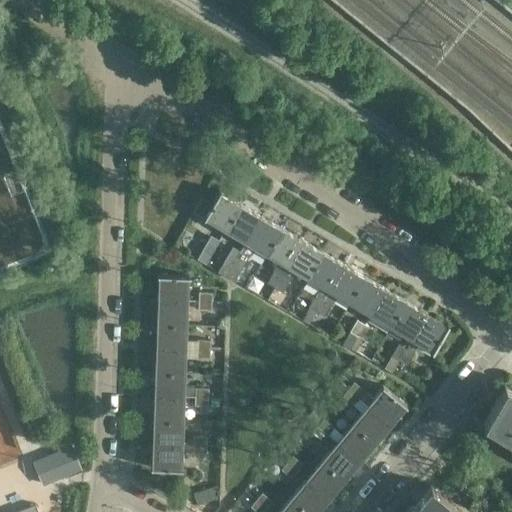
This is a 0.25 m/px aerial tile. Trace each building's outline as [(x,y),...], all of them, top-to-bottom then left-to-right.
[(224,228),(239,204),(218,192),(204,216),(224,228)] [(224,228),(246,241),(260,216),(239,204),(224,228)] [(246,241),(239,251),(247,256),(253,245),(266,252),(280,228),(260,216),(246,241)] [(301,240),(280,228),(266,252),(277,259),(271,270),(272,271),(280,275),(301,240)] [(217,243),(209,238),(197,259),(205,264),(217,243)] [(307,277),(322,252),(301,240),(280,275),(288,280),(289,280),(295,269),(307,277)] [(217,271),(225,275),(239,251),(231,246),(217,271)] [(247,256),(239,251),(225,275),(233,280),(247,256)] [(343,264),(322,252),(307,277),(328,289),(343,264)] [(364,276),(343,264),(328,289),(322,299),(329,304),(336,293),(349,301),(364,276)] [(266,282),(273,287),(280,275),(272,271),(266,282)] [(158,273),(157,298),(188,299),(189,274),(158,273)] [(288,280),(280,275),(273,287),(281,291),(288,280)] [(385,289),(364,276),(349,301),(369,313),(385,289)] [(369,313),(390,326),(406,301),(385,289),(369,313)] [(198,290),(198,299),(211,299),(211,291),(198,290)] [(307,306),(315,311),(322,299),(314,294),(307,306)] [(188,299),(157,298),(157,322),(187,323),(188,299)] [(211,308),(211,299),(198,299),(197,308),(211,308)] [(329,304),(322,299),(315,311),(322,315),(329,304)] [(390,326),(411,338),(426,313),(406,301),(390,326)] [(446,325),(426,313),(411,338),(432,350),(446,325)] [(349,330),(356,335),(363,323),(356,318),(349,330)] [(157,322),(156,346),(186,347),(187,323),(157,322)] [(371,328),(363,323),(356,335),(364,339),(371,328)] [(197,339),(196,348),(210,348),(210,339),(197,339)] [(390,354),(398,359),(405,347),(397,343),(390,354)] [(186,347),(156,346),(155,370),(185,371),(186,347)] [(413,352),(405,347),(398,359),(406,364),(413,352)] [(210,357),(210,348),(196,348),(196,357),(210,357)] [(185,371),(155,370),(154,394),(185,395),(195,395),(195,386),(185,386),(185,371)] [(354,381),(348,388),(359,397),(365,390),(354,381)] [(382,386),(366,404),(389,423),(404,405),(405,406),(406,404),(382,384),(381,385),(382,386)] [(195,386),(195,395),(208,396),(209,387),(195,386)] [(482,421),(511,438),(511,392),(502,386),(482,421)] [(353,404),(359,397),(348,388),(343,395),(353,404)] [(184,419),(185,395),(154,394),(153,418),(184,419)] [(208,405),(208,396),(195,395),(194,404),(208,405)] [(351,423),(374,441),(389,423),(366,404),(351,423)] [(153,418),(152,442),(183,443),(184,419),(153,418)] [(323,419),(318,425),(328,434),(334,427),(323,419)] [(351,423),(336,441),(358,460),(374,441),(351,423)] [(322,441),(328,434),(318,425),(312,432),(322,441)] [(193,435),(193,444),(206,444),(207,435),(193,435)] [(343,478),(358,460),(336,441),(320,459),(343,478)] [(193,444),(183,443),(152,442),(151,467),(182,468),(183,452),(193,453),(193,444)] [(206,444),(193,444),(193,453),(206,453),(206,444)] [(71,448),(35,462),(43,484),(61,477),(57,468),(77,461),(71,448)] [(292,455),(286,462),(297,471),(303,464),(292,455)] [(320,459),(305,478),(328,496),(343,478),(320,459)] [(291,478),(297,471),(286,462),(281,469),(291,478)] [(290,496),(309,511),(314,511),(328,496),(305,478),(290,496)] [(430,485),(407,511),(459,511),(461,510),(430,485)] [(262,493),(256,500),(266,509),(272,502),(262,493)] [(0,499),(3,507),(12,503),(9,496),(0,499)] [(309,511),(290,496),(276,511),(309,511)] [(256,511),(263,511),(266,509),(256,500),(250,507),(256,511)] [(38,511),(35,503),(12,511),(38,511)]
